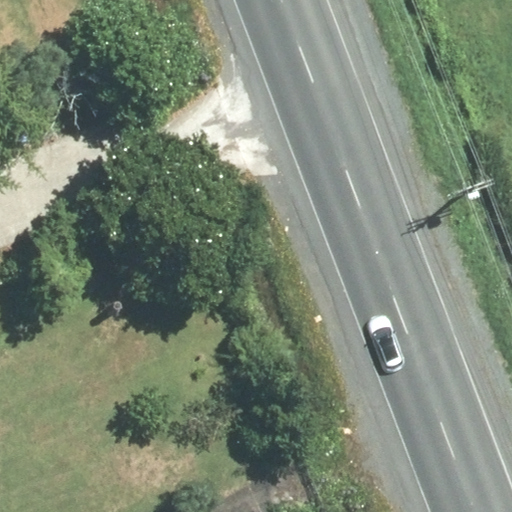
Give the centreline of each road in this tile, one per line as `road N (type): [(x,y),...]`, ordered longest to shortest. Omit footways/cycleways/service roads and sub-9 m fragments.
road 1 (secondary): [(276,0),(472,511)]
road 2 (unknown): [(0,172),(292,43)]
